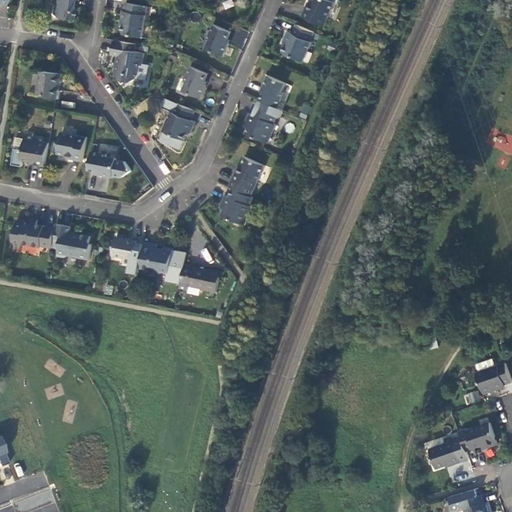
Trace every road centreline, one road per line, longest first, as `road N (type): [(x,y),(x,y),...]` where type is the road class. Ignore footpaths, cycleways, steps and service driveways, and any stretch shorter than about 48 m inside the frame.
road 1 (residential): [(169,191),(201,169),(277,0)]
road 2 (residential): [(0,190),(134,214),(169,191)]
road 3 (residential): [(88,72),(169,191)]
